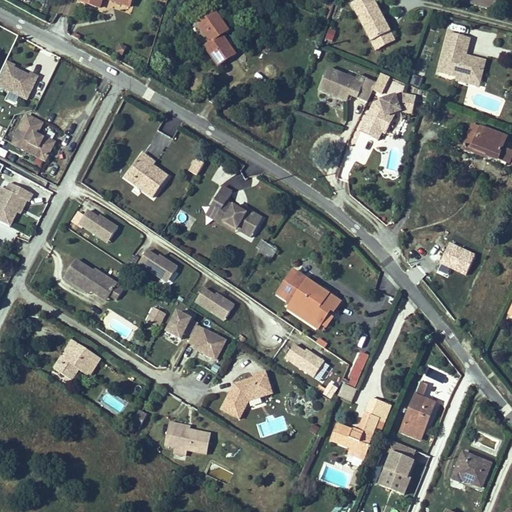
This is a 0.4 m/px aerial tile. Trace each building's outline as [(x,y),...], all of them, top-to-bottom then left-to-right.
[(102,0),(107,0),(130,7),(132,0),(80,0),(80,2),(100,8),(102,0)] [(372,42),(390,32),(373,0),(358,0),(352,3),(372,42)] [(493,0),(467,0),(467,2),(494,9),(496,1),(493,0)] [(219,67),(236,55),(223,36),(229,31),(216,13),(199,25),(211,43),(205,47),(219,67)] [(328,28),(325,41),(333,43),(336,30),(328,28)] [(395,41),(390,32),(372,42),(376,51),(395,41)] [(465,56),(469,38),(449,33),(440,72),(459,77),(459,75),(480,80),(485,61),(469,57),(468,60),(464,59),(465,56)] [(120,44),(115,52),(122,56),(126,48),(120,44)] [(16,67),(6,62),(0,75),(0,86),(27,100),(38,78),(30,74),(29,76),(14,69),(16,67)] [(373,90),(377,83),(358,75),(356,80),(328,68),(319,91),(348,102),(350,95),(367,102),(373,90)] [(389,76),(382,73),(377,83),(373,90),(381,94),(389,76)] [(478,87),(480,80),(459,75),(459,77),(458,81),(478,87)] [(413,84),(420,86),(422,77),(414,76),(413,84)] [(401,95),(379,102),(372,116),(369,115),(360,133),(378,141),(382,132),(388,119),(387,117),(401,112),(413,114),(416,98),(401,95)] [(372,116),(379,102),(374,104),(369,115),(372,116)] [(446,128),(452,113),(437,107),(432,122),(446,128)] [(388,119),(382,132),(386,134),(395,114),(387,117),(388,119)] [(46,162),(54,145),(34,135),(35,132),(38,134),(43,123),(28,115),(12,144),(46,162)] [(488,156),(508,164),(511,152),(511,151),(502,148),(506,137),(473,124),(465,146),(488,155),(488,156)] [(156,130),(146,154),(161,159),(170,136),(156,130)] [(34,135),(54,145),(55,143),(38,134),(35,132),(34,135)] [(488,155),(465,146),(463,149),(487,157),(488,156),(488,155)] [(143,154),(125,177),(153,198),(168,177),(153,166),(148,162),(150,159),(143,154)] [(197,176),(204,164),(197,159),(189,171),(197,176)] [(0,197),(0,222),(10,228),(18,212),(24,200),(29,202),(33,195),(11,184),(7,191),(9,192),(6,198),(1,196),(0,197)] [(232,193),(223,187),(213,204),(222,210),(217,218),(237,230),(251,238),(262,219),(248,210),(246,213),(242,211),(227,202),(232,193)] [(9,192),(7,191),(1,188),(0,188),(0,197),(1,196),(6,198),(9,192)] [(23,214),(29,202),(24,200),(18,212),(23,214)] [(217,218),(222,210),(213,204),(206,216),(235,233),(237,230),(217,218)] [(99,219),(88,211),(79,225),(101,239),(104,235),(111,239),(118,228),(104,219),(103,221),(99,219)] [(104,235),(101,239),(108,244),(111,239),(104,235)] [(256,248),(261,251),(266,243),(261,240),(256,248)] [(277,250),(266,243),(261,251),(260,252),(271,259),(277,250)] [(159,259),(148,251),(139,264),(161,279),(164,275),(171,279),(178,268),(164,259),(162,261),(159,259)] [(94,272),(76,260),(65,278),(82,289),(84,286),(92,291),(98,296),(102,290),(110,296),(117,300),(124,289),(95,269),(94,272)] [(341,302),(294,271),(278,295),(290,302),(288,305),(291,307),(289,309),(318,329),(322,324),(326,327),(332,318),(326,314),(329,309),(334,312),(341,302)] [(164,275),(161,279),(168,284),(171,279),(164,275)] [(90,294),(92,291),(84,286),(82,289),(90,294)] [(215,297),(204,289),(196,302),(218,317),(221,313),(227,317),(235,306),(221,297),(219,299),(215,297)] [(107,301),(110,296),(102,290),(98,296),(107,301)] [(147,322),(159,328),(166,315),(154,308),(147,322)] [(197,326),(199,324),(177,312),(167,333),(181,340),(184,334),(191,338),(197,326)] [(221,313),(218,317),(224,322),(227,317),(221,313)] [(226,341),(197,326),(191,338),(188,343),(196,347),(200,349),(198,351),(216,361),(226,341)] [(313,351),(323,355),(328,342),(317,338),(313,351)] [(101,359),(77,344),(76,346),(72,347),(70,345),(54,369),(64,375),(66,371),(75,376),(79,370),(85,374),(91,366),(95,369),(101,359)] [(305,353),(294,346),(286,359),(308,373),(311,369),(317,374),(325,363),(311,353),(309,356),(305,353)] [(349,385),(355,388),(369,357),(361,353),(350,377),(353,378),(349,385)] [(89,377),(95,369),(91,366),(85,374),(89,377)] [(311,369),(308,373),(314,378),(317,374),(311,369)] [(72,381),(75,376),(66,371),(64,375),(72,381)] [(253,376),(254,379),(242,382),(235,396),(230,393),(222,410),(239,419),(249,401),(273,394),(265,372),(253,376)] [(242,382),(235,385),(230,393),(235,396),(242,382)] [(428,386),(421,383),(401,432),(421,440),(435,404),(423,399),(428,386)] [(110,393),(104,402),(122,412),(127,402),(110,393)] [(371,398),(365,413),(380,419),(376,430),(382,432),(393,406),(371,398)] [(132,425),(140,429),(147,415),(139,411),(132,425)] [(380,419),(365,413),(358,431),(352,429),(352,430),(337,424),(330,440),(350,448),(348,451),(358,455),(358,453),(366,456),(376,430),(380,419)] [(177,428),(178,425),(170,423),(165,446),(175,448),(187,451),(207,455),(211,435),(190,430),(177,428)] [(415,451),(389,440),(385,450),(393,453),(381,482),(404,492),(410,477),(408,476),(414,460),(411,459),(415,451)] [(187,451),(175,448),(174,454),(186,456),(187,451)] [(366,456),(358,453),(358,455),(348,451),(348,453),(364,460),(366,456)] [(491,465),(463,453),(452,479),(460,482),(461,480),(481,488),(491,465)]
